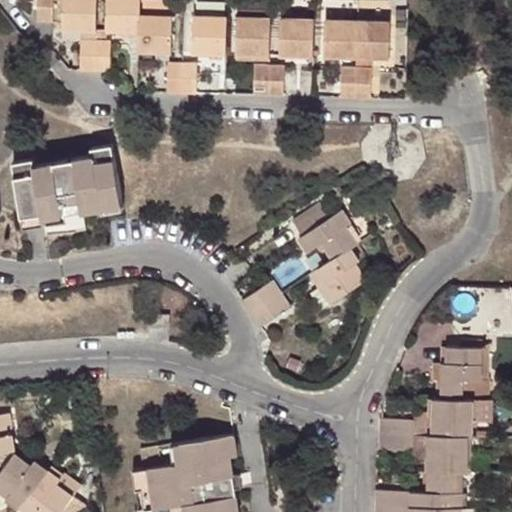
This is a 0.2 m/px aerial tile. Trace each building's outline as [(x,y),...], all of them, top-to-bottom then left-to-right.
[(39,0),(38,20),(54,20),(54,0),(39,0)] [(65,0),(64,28),(97,29),(98,0),(65,0)] [(140,12),(140,0),(108,0),(108,30),(140,31),(140,12)] [(174,14),(140,12),(140,31),(139,51),(173,52),(174,14)] [(227,53),(228,15),(195,14),(194,52),(227,53)] [(270,54),(271,16),(238,15),(237,53),(270,54)] [(314,56),(315,17),(282,17),(281,54),(314,56)] [(358,57),(359,19),(327,18),(325,56),(358,57)] [(391,19),(359,19),(358,57),(390,58),(391,19)] [(82,39),(81,69),(96,70),(97,40),(82,39)] [(97,40),(96,70),(111,70),(112,40),(97,40)] [(182,91),(183,62),(168,61),(167,91),(182,91)] [(198,62),(183,62),(182,91),(197,92),(198,62)] [(269,94),(270,64),(255,64),(254,93),(269,94)] [(269,94),(283,94),(284,65),(270,64),(269,94)] [(356,96),(357,67),(342,66),(341,96),(356,96)] [(356,96),(371,97),(372,67),(357,67),(356,96)] [(44,215),(64,211),(70,210),(71,222),(66,222),(67,232),(88,228),(84,208),(103,204),(102,199),(123,196),(113,143),(93,146),(95,153),(35,164),(33,157),(14,161),(23,214),(43,210),(44,215)] [(350,246),(358,241),(346,225),(352,222),(342,208),(299,237),(308,251),(317,245),(323,241),(327,247),(333,257),(350,246)] [(323,241),(317,245),(321,251),(327,247),(323,241)] [(359,260),(350,246),(333,257),(314,270),(324,283),(319,286),(331,304),(365,280),(353,263),(359,260)] [(301,259),(277,275),(287,289),(310,273),(301,259)] [(314,270),(310,273),(319,286),(324,283),(314,270)] [(252,312),(281,292),(273,279),(243,299),(252,312)] [(252,312),(261,325),(290,305),(281,292),(252,312)] [(169,314),(148,315),(149,327),(169,326),(169,314)] [(443,361),(442,396),(474,396),(482,397),(482,376),(483,339),(462,338),(462,345),(447,345),(447,361),(443,361)] [(469,432),(473,432),(474,396),(442,396),(435,396),(434,416),(430,416),(429,431),(444,432),(469,432)] [(0,450),(17,448),(12,412),(0,413),(0,450)] [(417,416),(381,416),(381,430),(416,431),(417,416)] [(416,431),(381,430),(380,446),(416,446),(416,431)] [(429,431),(416,431),(416,446),(416,455),(429,455),(429,431)] [(444,432),(429,431),(429,455),(429,469),(458,469),(468,469),(469,432),(444,432)] [(240,511),(237,487),(235,473),(232,454),(238,453),(235,432),(142,447),(145,467),(134,469),(140,509),(136,510),(136,511),(240,511)] [(27,504),(52,469),(39,460),(35,464),(17,451),(17,448),(0,450),(0,470),(2,472),(0,475),(0,478),(15,490),(13,493),(27,504)] [(63,478),(52,469),(27,504),(38,511),(37,511),(63,511),(76,496),(76,495),(60,483),(63,478)] [(378,504),(463,505),(464,491),(458,491),(458,469),(429,469),(428,490),(378,489),(378,504)] [(67,472),(63,478),(60,483),(76,495),(84,485),(67,472)] [(241,472),(235,473),(237,487),(243,485),(241,472)] [(0,490),(9,497),(13,493),(15,490),(0,478),(0,490)] [(9,497),(23,508),(27,504),(13,493),(9,497)] [(81,511),(87,504),(76,496),(63,511),(81,511)]
